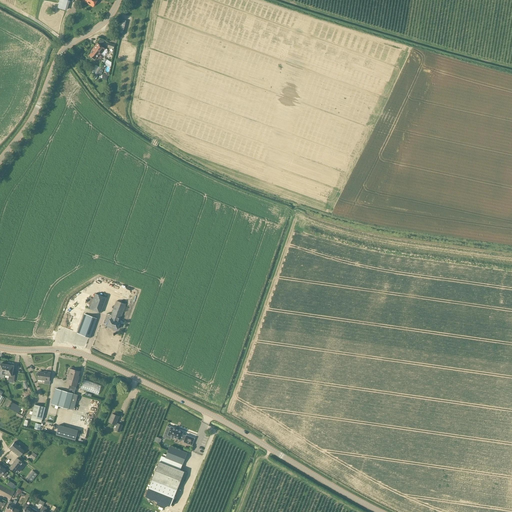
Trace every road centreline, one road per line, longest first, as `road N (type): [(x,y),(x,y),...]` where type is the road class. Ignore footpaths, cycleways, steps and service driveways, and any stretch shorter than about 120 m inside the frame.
road 1 (tertiary): [(380,511),(117,369),(73,352),(0,347)]
road 2 (tertiary): [(0,160),(32,119),(62,51),(104,22),(118,0)]
